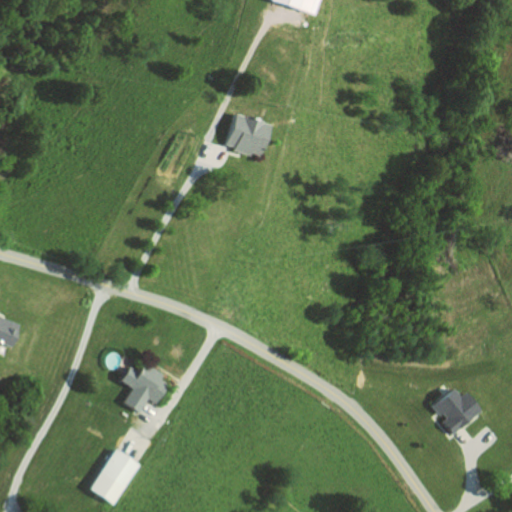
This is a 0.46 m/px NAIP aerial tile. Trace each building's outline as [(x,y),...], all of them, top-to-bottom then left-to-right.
[(301,0),(298,11),(262,0),(301,0)] [(223,143),(229,125),(263,137),(256,155),(247,152),(246,154),(230,148),(231,146),(223,143)] [(225,148),(200,141),(195,161),(220,168),(225,148)] [(0,342),(0,318),(18,325),(9,346),(0,342)] [(137,413),(146,398),(154,404),(167,383),(159,378),(162,373),(144,361),(127,386),(132,388),(122,403),(137,413)] [(439,435),(448,427),(467,410),(452,392),(446,397),(439,388),(419,405),(427,415),(430,413),(435,419),(430,423),(439,435)] [(137,464),(122,488),(100,474),(115,449),(127,457),(137,464)]
